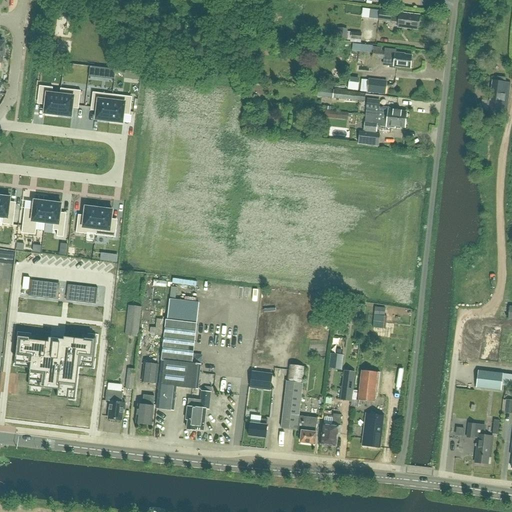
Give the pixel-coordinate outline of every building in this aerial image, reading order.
[(398,28),(413,30),(414,28),(418,28),(419,20),(414,19),(415,16),(399,14),(399,15),(391,14),(392,13),(379,12),(378,21),(398,23),(397,28),(398,28)] [(362,34),(351,33),(351,42),(361,43),(361,40),(362,34)] [(386,66),(394,67),(410,69),(412,57),(404,56),(405,55),(395,54),(396,51),(385,50),(385,53),(373,51),(372,59),(384,61),(383,63),(386,66)] [(92,69),(91,75),(107,77),(108,71),(108,69),(92,67),(92,69)] [(506,114),(510,84),(505,83),(505,79),(497,78),(497,82),(492,82),(488,112),(506,114)] [(386,95),(387,81),(369,79),(368,93),(386,95)] [(348,91),(358,92),(359,82),(349,81),(348,91)] [(40,86),(38,102),(46,102),(44,114),(58,116),(61,89),(40,86)] [(61,89),(58,116),(72,117),(73,106),(79,106),(81,91),(61,89)] [(318,89),(317,97),(334,99),(335,90),(318,89)] [(334,99),(366,102),(367,94),(335,90),(334,99)] [(93,93),(91,108),(97,109),(96,120),(109,122),(113,95),(93,93)] [(113,95),(109,122),(123,124),(124,112),(130,113),(132,98),(113,95)] [(380,102),(368,100),(366,116),(405,121),(406,113),(397,112),(397,110),(389,109),(389,108),(383,107),(383,109),(379,108),(380,102)] [(339,119),(349,121),(350,113),(339,112),(339,119)] [(395,127),(405,128),(405,121),(366,116),(364,132),(376,133),(377,126),(386,128),(395,129),(395,127)] [(378,147),(380,135),(360,132),(358,144),(378,147)] [(0,196),(0,217),(3,218),(2,224),(13,226),(15,210),(9,210),(11,198),(0,196)] [(24,212),(22,234),(36,235),(37,222),(45,223),(48,203),(34,201),(33,213),(24,212)] [(48,203),(45,223),(54,224),(53,230),(58,231),(57,237),(64,238),(66,217),(60,216),(62,204),(48,203)] [(78,218),(76,233),(87,235),(88,233),(95,234),(96,234),(99,209),(85,207),(84,219),(78,218)] [(95,234),(95,236),(96,236),(115,238),(117,223),(111,222),(113,211),(99,209),(96,234),(95,234)] [(394,235),(396,217),(377,215),(377,213),(355,210),(353,223),(364,224),(363,233),(373,235),(373,236),(378,237),(379,233),(394,235)] [(30,281),(28,296),(35,297),(36,281),(30,281)] [(67,295),(66,301),(72,302),(74,286),(73,296),(67,295)] [(92,288),(90,304),(96,304),(98,288),(92,288)] [(166,321),(162,361),(156,409),(174,411),(176,387),(197,390),(200,365),(193,364),(197,324),(199,303),(170,300),(167,321),(166,321)] [(128,306),(125,336),(138,338),(142,308),(128,306)] [(359,316),(360,309),(345,306),(344,314),(359,316)] [(376,307),(375,315),(385,316),(386,308),(376,307)] [(19,335),(16,360),(28,361),(27,368),(30,369),(29,378),(31,378),(31,382),(40,383),(39,388),(51,389),(58,390),(57,399),(68,400),(70,389),(76,390),(79,368),(83,368),(84,361),(94,363),(96,341),(83,340),(83,336),(82,340),(64,338),(64,341),(54,339),(53,347),(50,347),(50,343),(19,339),(20,335),(19,335)] [(348,348),(348,336),(336,336),(336,348),(348,348)] [(342,365),(343,356),(331,354),(330,364),(342,365)] [(145,364),(143,382),(157,384),(159,365),(145,364)] [(303,384),(304,372),(304,367),(289,365),(289,370),(288,370),(287,382),(303,384)] [(128,369),(126,389),(133,390),(136,370),(128,369)] [(465,380),(471,377),(468,370),(462,373),(465,380)] [(343,399),(351,400),(355,372),(347,371),(343,399)] [(380,374),(378,373),(362,371),(358,401),(374,403),(375,398),(377,398),(380,374)] [(501,391),(502,386),(503,374),(478,371),(476,388),(501,391)] [(252,372),(250,388),(270,391),(272,375),(252,372)] [(303,384),(287,382),(281,429),(302,432),(301,443),(315,445),(316,433),(318,419),(299,417),(303,384)] [(107,391),(105,401),(110,402),(108,419),(122,421),(123,409),(124,410),(125,403),(120,403),(122,393),(107,391)] [(195,431),(203,432),(206,410),(209,411),(211,393),(204,393),(201,392),(200,401),(188,400),(186,420),(188,420),(187,430),(195,431)] [(143,405),(142,405),(139,405),(136,424),(152,425),(154,407),(155,397),(144,395),(143,405)] [(69,425),(69,413),(41,412),(41,425),(69,425)] [(370,415),(366,415),(363,438),(366,438),(365,447),(380,449),(384,417),(375,416),(375,413),(370,413),(370,415)] [(341,416),(334,415),(332,427),(324,426),(321,445),(336,447),(337,436),(339,436),(340,428),(341,416)] [(250,424),(249,437),(266,439),(267,426),(268,421),(261,420),(260,425),(250,424)] [(488,458),(490,458),(493,438),(484,437),(485,426),(468,424),(466,438),(477,439),(474,463),(487,465),(488,458)]
